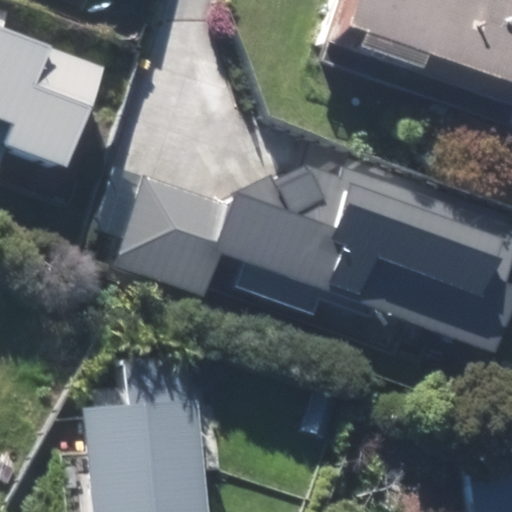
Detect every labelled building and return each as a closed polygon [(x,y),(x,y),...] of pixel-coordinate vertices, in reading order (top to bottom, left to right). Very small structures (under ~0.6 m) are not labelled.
[(511,94),(511,0),(334,0),(323,35),(511,94)] [(0,20),(0,18),(0,17),(0,160),(2,156),(54,177),(93,78),(0,41),(0,20)] [(310,169),(212,208),(138,184),(111,269),(196,296),(199,285),(388,345),(394,326),(482,353),(505,283),(494,280),(509,232),(310,169)] [(85,511),(194,511),(191,405),(181,405),(180,354),(120,356),(122,409),(82,410),(85,511)] [(511,511),(511,476),(471,477),(472,511),(511,511)]
